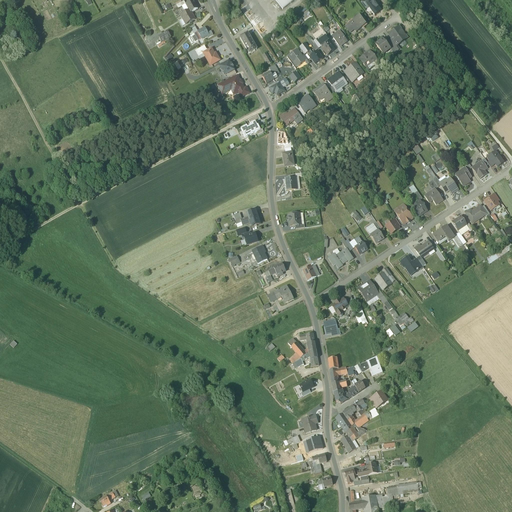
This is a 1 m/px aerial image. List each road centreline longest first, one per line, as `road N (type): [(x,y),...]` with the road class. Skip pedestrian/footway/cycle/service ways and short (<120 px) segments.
road 1 (track): [(261,292),(197,325),(122,274),(0,58)]
road 2 (track): [(0,248),(269,107)]
road 3 (residential): [(310,302),(511,169)]
road 4 (residential): [(269,107),(276,227),(310,302)]
road 5 (track): [(396,16),(511,159)]
road 6 (residential): [(269,107),(396,16)]
road 7 (track): [(128,0),(2,62)]
